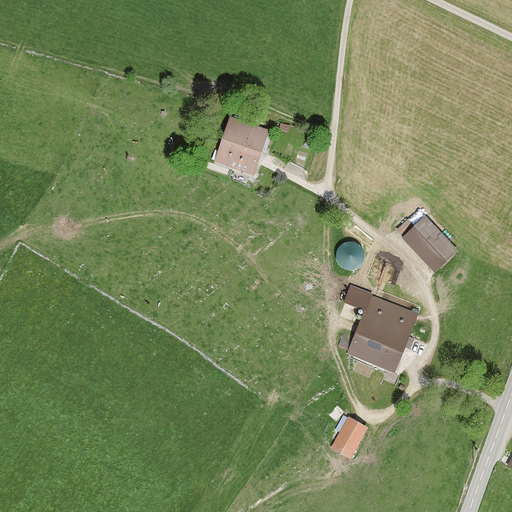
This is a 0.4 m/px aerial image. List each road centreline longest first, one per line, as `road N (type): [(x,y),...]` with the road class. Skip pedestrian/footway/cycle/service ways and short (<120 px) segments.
road 1 (track): [(356,0),(329,193),(421,280),(436,325),(421,379),(467,387),(511,415)]
road 2 (secondary): [(469,511),(511,393)]
